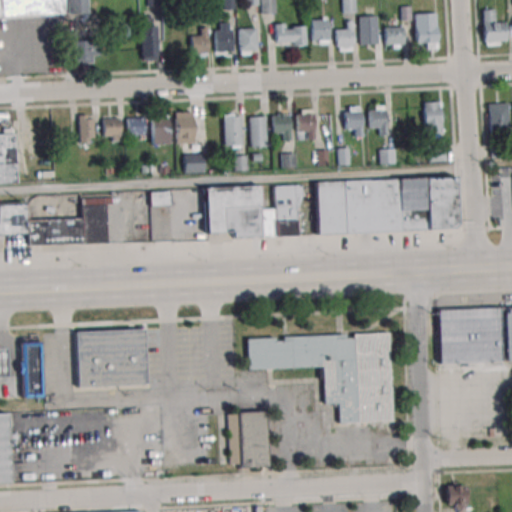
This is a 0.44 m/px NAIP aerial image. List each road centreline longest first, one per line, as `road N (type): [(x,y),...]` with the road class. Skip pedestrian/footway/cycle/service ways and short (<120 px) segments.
road 1 (residential): [(0,92),(511,69)]
road 2 (residential): [(0,503),(422,480)]
road 3 (secondary): [(88,288),(414,271)]
road 4 (residential): [(473,268),(460,0)]
road 5 (residential): [(423,511),(414,271)]
